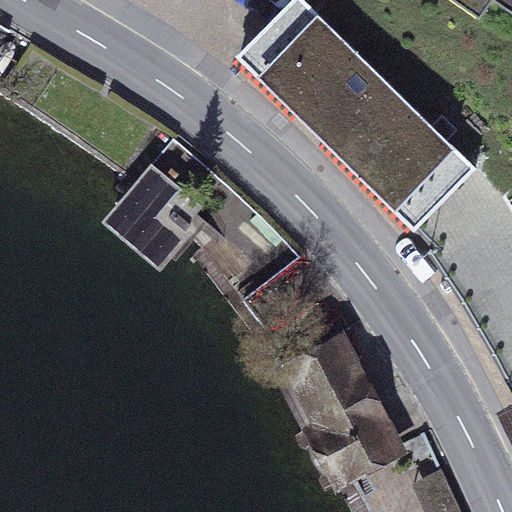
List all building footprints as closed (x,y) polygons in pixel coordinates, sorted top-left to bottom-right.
[(511,0),(483,0),(511,19),(511,0)] [(298,1),(236,61),(414,230),(471,168),(298,1)] [(148,167),(99,225),(152,270),(201,212),(148,167)] [(511,209),(436,252),(511,387),(511,209)] [(293,373),(322,421),(310,428),(341,483),(395,451),(335,349),(293,373)] [(468,511),(443,457),(416,469),(435,511),(468,511)]
